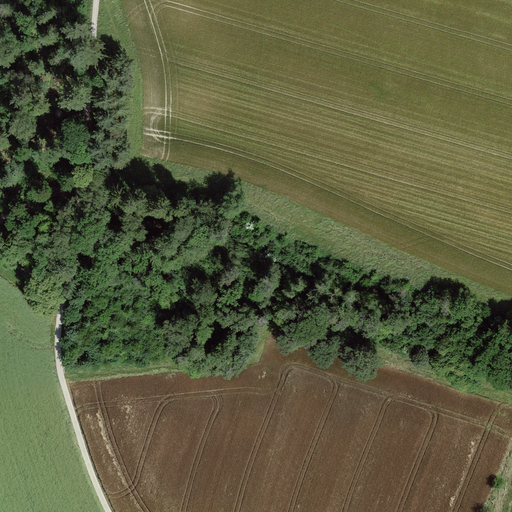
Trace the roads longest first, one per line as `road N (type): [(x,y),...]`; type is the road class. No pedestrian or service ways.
road 1 (track): [(111,511),(79,445),(57,344),(77,252),(76,180)]
road 2 (track): [(96,0),(76,180),(0,222)]
